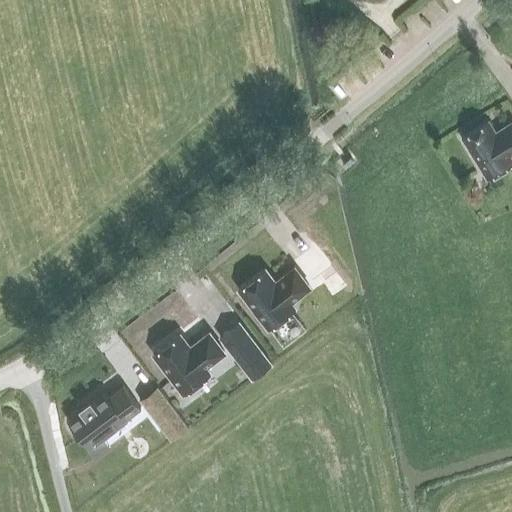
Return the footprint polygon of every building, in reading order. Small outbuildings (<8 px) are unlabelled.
[(511,162),(511,159),(508,153),(511,151),(511,120),(500,128),(501,129),(494,134),(486,120),(460,136),(486,179),(511,162)] [(353,160),(349,156),(341,163),(345,167),(353,160)] [(262,265),(236,285),(268,324),(293,303),(288,297),(307,282),(291,263),(272,278),(262,265)] [(178,333),(152,353),(182,393),(209,373),(204,367),(223,352),(208,332),(189,347),(178,333)] [(250,337),(231,352),(251,379),(270,364),(250,337)] [(79,409),(66,419),(79,437),(93,427),(102,439),(125,421),(124,419),(140,407),(122,384),(107,395),(103,390),(90,400),(89,398),(78,407),(79,409)] [(156,385),(138,399),(169,440),(188,427),(156,385)]
